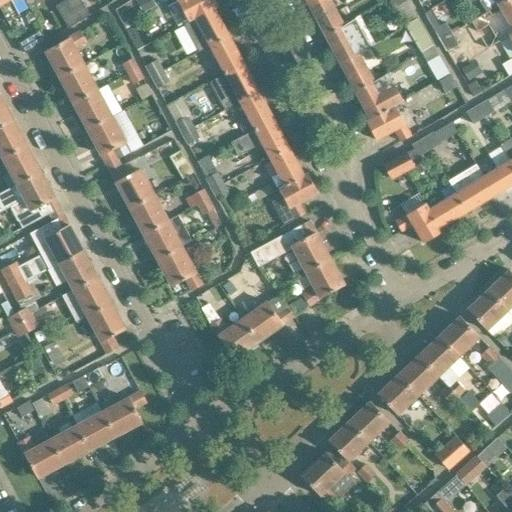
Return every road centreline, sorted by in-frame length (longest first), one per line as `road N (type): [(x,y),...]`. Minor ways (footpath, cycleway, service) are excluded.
road 1 (unclassified): [(205,425),(0,54)]
road 2 (unclassified): [(354,203),(237,0)]
road 3 (residential): [(354,203),(352,136),(280,0)]
road 4 (residential): [(205,425),(379,315)]
road 5 (residential): [(267,479),(403,342)]
road 6 (residential): [(75,511),(205,425)]
